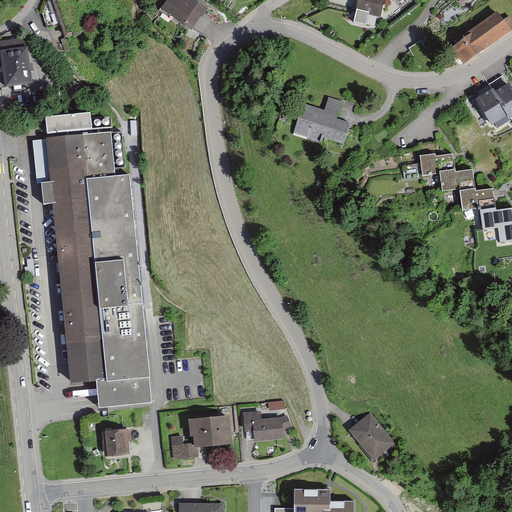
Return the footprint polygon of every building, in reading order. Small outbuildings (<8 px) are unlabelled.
[(101,38),(86,0),(49,0),(51,4),(48,6),(42,16),(48,31),(60,28),(68,50),(101,38)] [(215,12),(199,0),(175,0),(168,10),(200,33),(215,12)] [(387,0),(360,0),(357,15),(384,20),(387,0)] [(511,33),(511,18),(505,8),(457,40),(471,61),(511,33)] [(6,54),(1,55),(6,90),(38,86),(33,51),(28,52),(26,42),(5,45),(6,54)] [(511,85),(504,73),(484,87),(490,95),(475,105),(492,130),(511,116),(511,85)] [(329,109),(316,105),(305,137),(331,146),(333,139),(352,146),(358,127),(344,122),(350,104),(333,98),(329,109)] [(104,114),(50,120),(52,137),(106,130),(104,114)] [(102,132),(57,138),(32,141),(40,205),(57,203),(74,382),(98,381),(100,407),(153,401),(150,378),(150,371),(132,174),(116,176),(110,131),(102,132)] [(449,151),(418,155),(421,173),(438,171),(440,188),(458,186),(461,210),(478,208),(481,231),(496,229),(498,242),(511,239),(511,211),(511,206),(496,208),(493,186),(473,188),(470,167),(451,169),(449,151)] [(264,412),(246,413),(248,439),(260,438),(261,443),(293,440),(291,415),(265,418),(264,412)] [(234,414),(195,418),(197,437),(201,437),(202,446),(237,443),(234,414)] [(396,447),(368,419),(351,436),(379,464),(396,447)] [(131,429),(105,431),(107,458),(134,455),(131,429)] [(186,436),(172,438),(174,461),(201,459),(200,444),(187,445),(186,436)] [(330,488),(296,487),(295,510),(276,509),(275,511),(355,511),(356,500),(330,499),(330,488)] [(225,511),(225,503),(178,501),(177,511),(225,511)]
